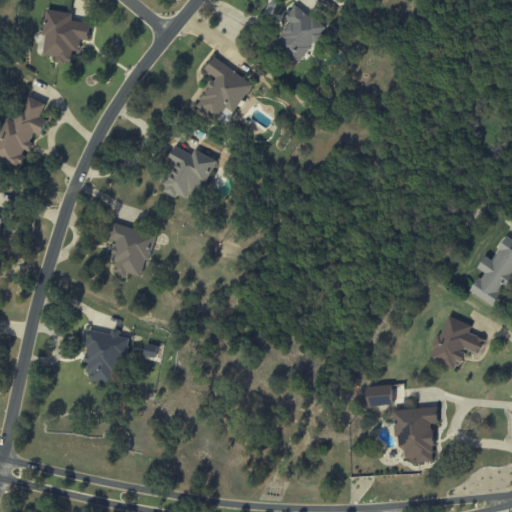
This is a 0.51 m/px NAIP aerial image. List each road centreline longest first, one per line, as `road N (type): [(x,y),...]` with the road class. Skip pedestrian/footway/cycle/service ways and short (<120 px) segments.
road 1 (residential): [(511,498),(386,509),(246,507),(78,482),(0,461)]
road 2 (residential): [(0,481),(133,511),(497,510),(511,503)]
road 3 (residential): [(0,456),(48,259),(86,160),(120,100),(197,0)]
